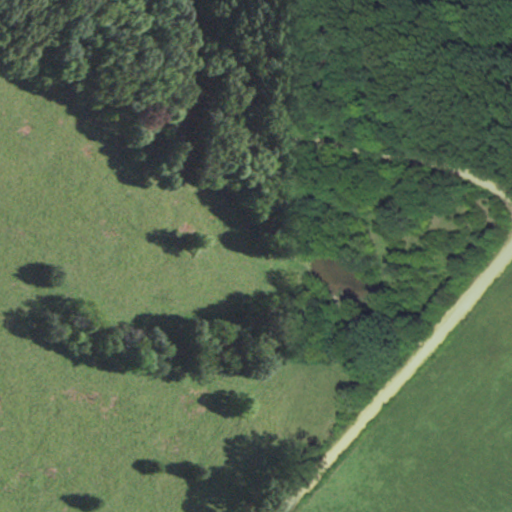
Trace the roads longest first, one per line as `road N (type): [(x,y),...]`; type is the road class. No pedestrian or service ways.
road 1 (residential): [(511,194),(416,153),(326,143),(252,122),(182,0)]
road 2 (residential): [(288,511),(511,239)]
